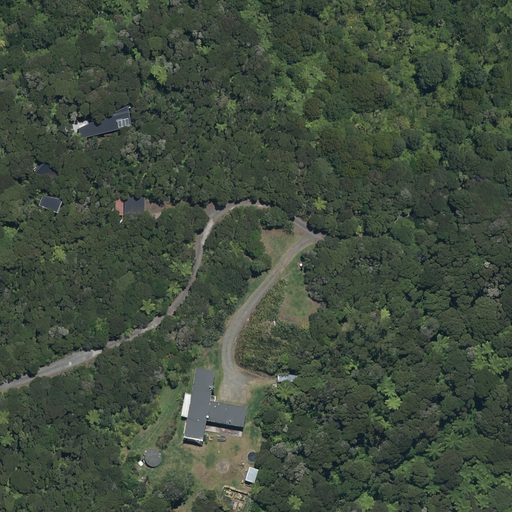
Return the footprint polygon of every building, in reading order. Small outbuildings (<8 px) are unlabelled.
[(119,107),(74,131),(77,141),(123,127),(119,107)] [(40,159),(30,173),(47,186),(57,172),(40,159)] [(122,216),(142,216),(141,194),(121,195),(122,216)] [(59,200),(37,197),(33,207),(52,214),(59,200)] [(196,373),(183,442),(202,445),(205,424),(242,431),(245,413),(209,406),(214,376),(196,373)] [(147,450),(145,451),(144,453),(144,454),(143,456),(143,458),(143,460),(143,461),(144,463),(145,464),(146,466),(148,467),(149,467),(151,468),(153,468),(155,468),(156,468),(158,467),(159,466),(161,465),(162,463),(163,462),(163,460),(163,458),(163,456),(163,455),(162,453),(161,452),(160,450),(158,449),(157,449),(155,448),(153,448),(151,448),(150,448),(148,449),(147,450)] [(249,470),(245,484),(254,487),(257,473),(249,470)]
